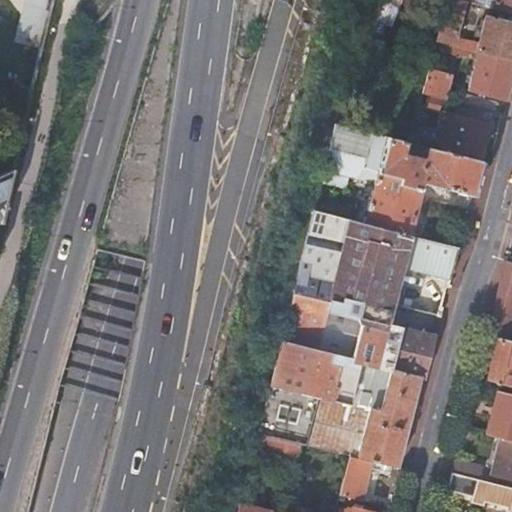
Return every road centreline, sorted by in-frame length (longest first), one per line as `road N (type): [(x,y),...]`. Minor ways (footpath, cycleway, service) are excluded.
road 1 (motorway): [(195,0),(129,287),(65,511)]
road 2 (motorway): [(139,0),(0,500)]
road 3 (motorway): [(125,511),(160,350),(210,0)]
road 4 (residential): [(511,145),(415,511)]
